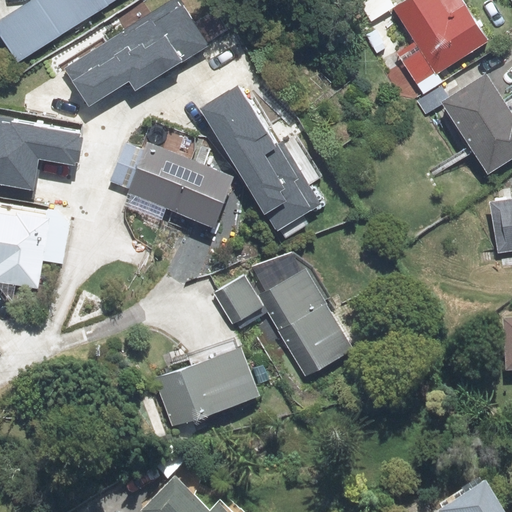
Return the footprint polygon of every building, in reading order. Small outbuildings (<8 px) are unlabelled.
[(39,0),(5,21),(25,54),(114,0),(39,0)] [(460,0),(413,0),(405,6),(444,67),(486,41),(460,0)] [(511,105),(492,74),(455,98),(498,164),(511,155),(511,105)] [(222,220),(241,171),(136,133),(118,181),(222,220)] [(511,197),(493,200),(500,250),(511,248),(511,197)] [(55,218),(0,207),(0,258),(6,259),(4,274),(43,281),(55,218)] [(307,265),(265,293),(316,370),(358,343),(307,265)] [(249,275),(217,297),(234,324),(267,302),(249,275)] [(249,344),(167,373),(183,418),(265,389),(249,344)] [(209,511),(183,485),(155,511),(209,511)] [(507,511),(495,490),(454,511),(507,511)]
